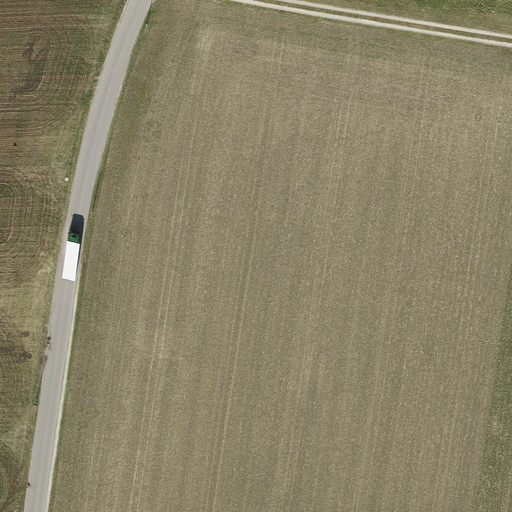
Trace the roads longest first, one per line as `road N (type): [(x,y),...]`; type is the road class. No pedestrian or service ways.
road 1 (unclassified): [(141,0),(114,69),(76,228),(33,511)]
road 2 (track): [(262,0),(511,40)]
